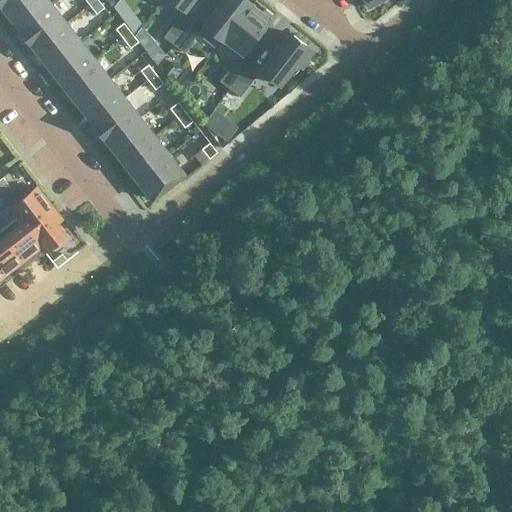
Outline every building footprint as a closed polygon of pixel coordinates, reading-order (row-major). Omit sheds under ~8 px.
[(0,0),(0,6),(3,11),(16,0),(0,0)] [(47,0),(16,0),(3,11),(4,12),(4,11),(18,28),(17,29),(18,30),(51,4),(47,0)] [(97,0),(94,0),(89,5),(96,14),(104,8),(97,0)] [(171,0),(185,11),(193,0),(171,0)] [(223,40),(252,4),(246,0),(223,0),(204,25),(223,40)] [(51,4),(18,30),(33,49),(65,23),(51,4)] [(252,4),(223,40),(224,41),(224,40),(243,55),(244,54),(243,53),(269,21),(270,21),(270,20),(266,16),(256,8),(255,8),(252,5),(252,4)] [(173,45),(189,25),(179,17),(163,37),(173,45)] [(65,23),(33,49),(34,49),(48,67),(80,42),(65,23)] [(123,39),(131,33),(124,23),(115,30),(123,39)] [(199,33),(189,25),(173,45),(183,53),(199,33)] [(131,33),(123,39),(130,49),(138,42),(131,33)] [(293,36),(289,33),(261,70),(280,85),(297,64),(302,68),(310,58),(314,53),(305,46),(306,46),(293,36)] [(80,42),(48,67),(63,86),(95,61),(80,42)] [(156,45),(149,55),(156,64),(163,55),(156,45)] [(95,61),(63,86),(78,105),(110,80),(95,61)] [(230,90),(245,70),(236,62),(220,82),(230,90)] [(177,63),(167,75),(183,89),(194,76),(177,63)] [(156,74),(148,65),(140,71),(148,81),(156,74)] [(255,77),(245,70),(230,90),(240,97),(255,77)] [(156,74),(148,81),(155,90),(163,84),(156,74)] [(125,99),(110,80),(78,105),(92,123),(91,124),(92,124),(125,99)] [(125,99),(92,124),(103,139),(106,143),(139,118),(125,99)] [(185,112),(178,103),(170,109),(177,118),(185,112)] [(193,122),(185,112),(177,118),(185,128),(193,122)] [(154,137),(139,118),(106,143),(107,144),(108,143),(122,161),(154,137)] [(154,137),(122,161),(137,180),(169,155),(154,137)] [(217,153),(209,143),(202,149),(209,159),(217,153)] [(184,175),(169,155),(137,180),(152,200),(184,175)] [(28,230),(54,210),(36,188),(10,209),(16,216),(17,216),(28,230)] [(54,210),(28,230),(42,247),(41,248),(45,253),(65,237),(56,224),(61,220),(54,210)] [(16,216),(0,228),(0,232),(23,262),(41,248),(42,247),(28,230),(17,216),(16,216)] [(0,232),(0,271),(4,277),(23,262),(0,232)] [(62,254),(52,262),(57,268),(67,261),(62,254)]
